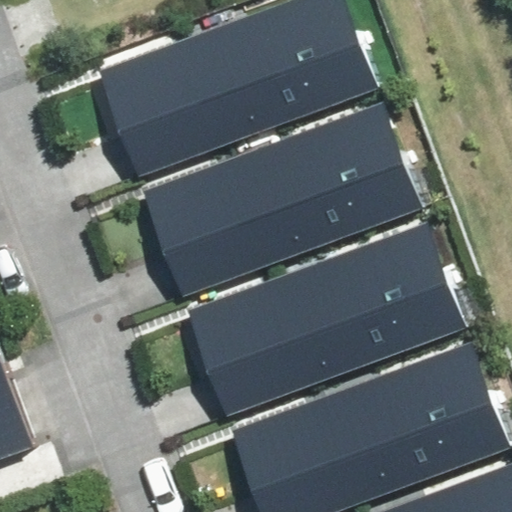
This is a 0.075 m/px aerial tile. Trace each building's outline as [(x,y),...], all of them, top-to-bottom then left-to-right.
[(340,0),(305,0),(100,76),(139,179),(375,92),(340,0)] [(380,108),(145,195),(183,298),(419,211),(380,108)] [(424,228),(189,315),(227,419),(463,331),(424,228)] [(468,347),(232,434),(261,511),(340,511),(507,450),(468,347)] [(0,366),(0,460),(31,449),(0,366)] [(511,511),(511,468),(393,511),(511,511)]
